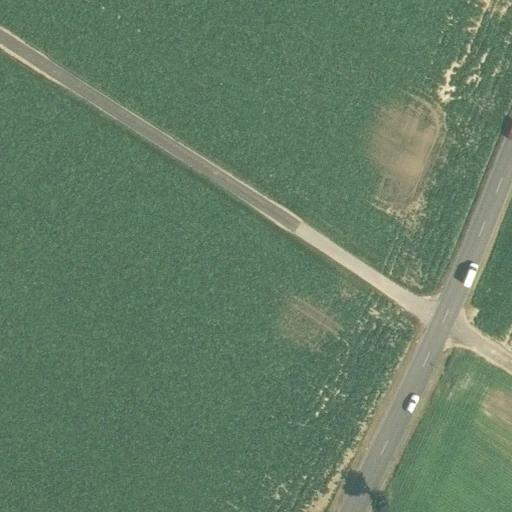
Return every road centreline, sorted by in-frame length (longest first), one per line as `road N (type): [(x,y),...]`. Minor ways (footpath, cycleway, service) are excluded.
road 1 (unclassified): [(0,45),(443,323)]
road 2 (secondary): [(443,323),(354,511)]
road 3 (secondary): [(511,159),(443,323)]
